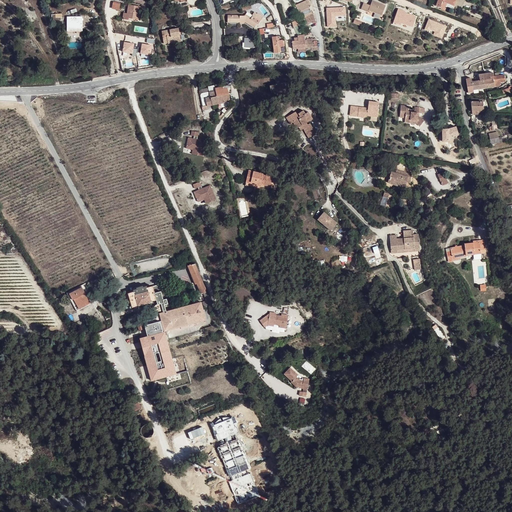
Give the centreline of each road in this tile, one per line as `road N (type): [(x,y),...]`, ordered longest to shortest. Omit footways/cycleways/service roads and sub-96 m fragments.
road 1 (secondary): [(0,92),(217,66)]
road 2 (unclassified): [(329,186),(289,160),(222,145),(218,130),(235,107),(228,67)]
road 3 (residential): [(511,229),(470,131),(457,60)]
road 4 (secondary): [(323,65),(413,69),(457,60)]
